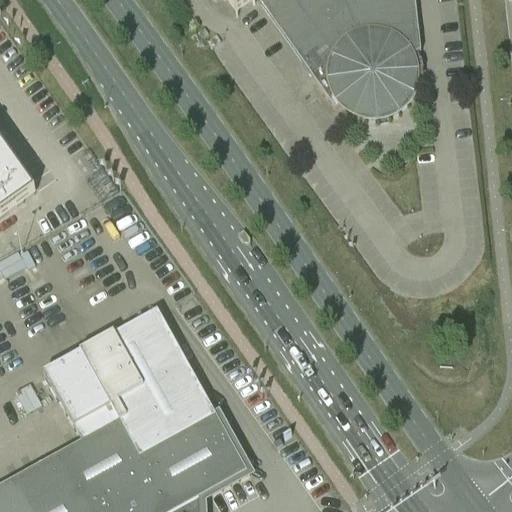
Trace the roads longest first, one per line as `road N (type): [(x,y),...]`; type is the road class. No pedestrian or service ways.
road 1 (primary): [(476,511),(110,0)]
road 2 (primary): [(49,0),(414,511)]
